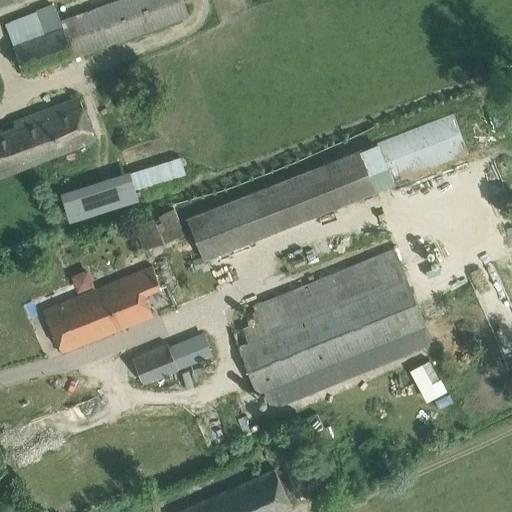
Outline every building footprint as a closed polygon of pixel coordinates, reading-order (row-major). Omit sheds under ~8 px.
[(0,0),(0,8),(21,0),(0,0)] [(58,27),(8,45),(22,81),(187,19),(179,0),(104,0),(55,18),(58,27)] [(78,95),(0,125),(0,178),(96,141),(78,95)] [(448,113),(376,142),(383,158),(392,182),(464,154),(448,113)] [(201,257),(373,190),(357,149),(185,216),(201,257)] [(138,189),(186,174),(180,157),(132,172),(138,189)] [(135,223),(146,249),(183,233),(172,208),(135,223)] [(430,342),(423,325),(390,245),(248,303),(255,323),(231,332),(261,409),(430,342)] [(158,284),(150,264),(43,311),(61,352),(151,313),(142,291),(158,284)] [(133,356),(144,381),(145,385),(211,357),(201,333),(197,335),(169,347),(167,342),(133,356)] [(55,411),(60,435),(108,424),(103,400),(55,411)] [(245,416),(236,419),(242,435),(250,432),(245,416)] [(267,470),(173,511),(284,511),(286,511),(267,470)]
